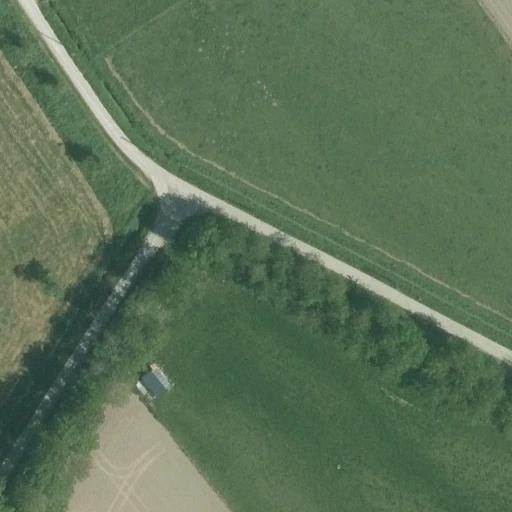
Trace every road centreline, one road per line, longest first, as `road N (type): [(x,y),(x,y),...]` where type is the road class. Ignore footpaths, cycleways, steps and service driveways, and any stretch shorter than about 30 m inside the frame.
road 1 (unclassified): [(511,368),(187,193)]
road 2 (unclassified): [(187,193),(0,479)]
road 3 (unclassified): [(187,193),(123,144),(24,0)]
